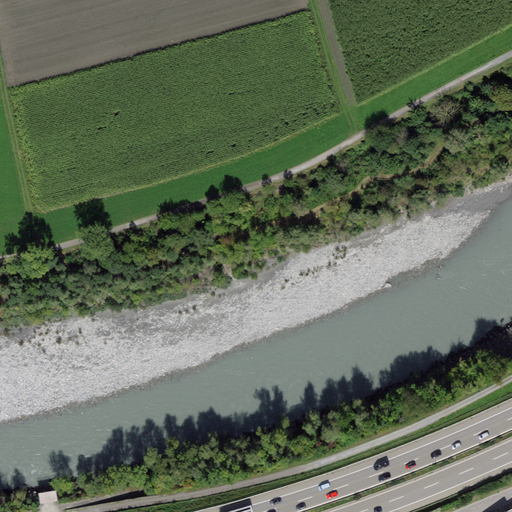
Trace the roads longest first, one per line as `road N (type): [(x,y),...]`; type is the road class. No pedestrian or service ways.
road 1 (track): [(511,54),(316,158),(212,202),(52,250),(0,257)]
road 2 (motorway): [(511,417),(263,511)]
road 3 (track): [(0,57),(40,251)]
road 4 (motorway): [(361,511),(511,451)]
road 5 (track): [(312,0),(351,140)]
